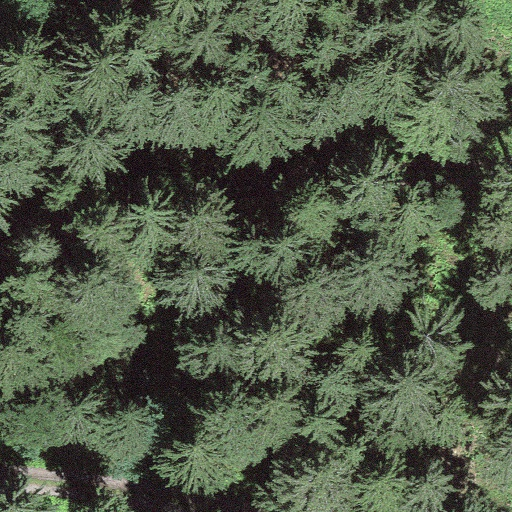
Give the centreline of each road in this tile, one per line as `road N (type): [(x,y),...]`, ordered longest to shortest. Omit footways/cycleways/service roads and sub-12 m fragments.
road 1 (track): [(511,166),(225,182),(0,236)]
road 2 (track): [(0,473),(163,492),(229,511)]
